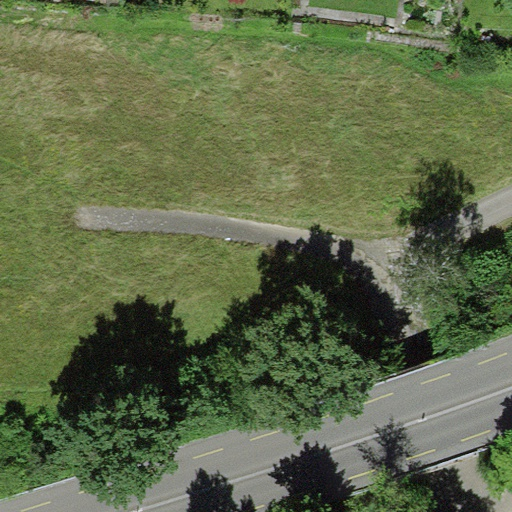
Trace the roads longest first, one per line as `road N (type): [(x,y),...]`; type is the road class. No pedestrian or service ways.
road 1 (track): [(511,187),(413,222),(382,258),(399,363),(453,511)]
road 2 (secondary): [(122,511),(511,383)]
